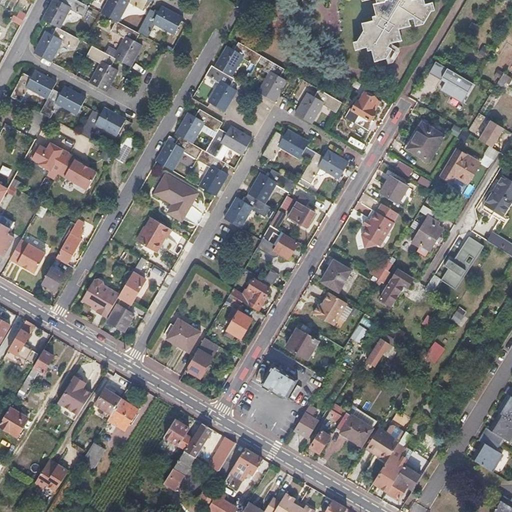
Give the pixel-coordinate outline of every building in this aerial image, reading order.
[(61,0),(60,3),(55,0),(53,0),(42,21),(50,25),(56,28),(59,29),(69,11),(82,18),(88,7),(75,0),(61,0)] [(109,0),(101,14),(116,22),(118,23),(129,3),(142,10),(148,0),(146,0),(109,0)] [(361,0),(363,3),(374,0),(376,0),(378,4),(373,6),(375,15),(373,15),(374,18),(361,21),(363,29),(357,38),(354,38),(356,47),(367,44),(368,48),(372,47),(375,59),(388,56),(393,47),(389,44),(390,42),(403,39),(400,28),(412,25),(411,19),(415,18),(417,26),(426,23),(432,12),(437,10),(436,2),(428,4),(427,0),(361,0)] [(157,13),(150,9),(137,33),(138,34),(148,39),(156,24),(174,34),(183,19),(161,7),(157,13)] [(23,20),(13,15),(11,19),(21,24),(23,20)] [(110,32),(123,39),(116,52),(107,48),(103,53),(114,59),(130,68),(133,61),(141,46),(134,43),(138,34),(137,33),(118,23),(116,22),(110,32)] [(52,35),(46,32),(35,54),(50,62),(60,43),(74,51),(80,41),(59,29),(56,28),(52,35)] [(235,51),(229,47),(223,58),(217,68),(233,77),(243,60),(256,67),(262,56),(240,43),(235,51)] [(86,57),(99,64),(89,83),(106,92),(109,86),(117,71),(110,67),(114,59),(103,53),(91,47),(86,57)] [(256,67),(270,76),(260,93),(275,101),(278,96),(286,81),(280,78),(286,70),(262,56),(256,67)] [(447,69),(436,62),(430,73),(435,76),(441,79),(443,76),(447,79),(445,82),(441,89),(462,102),(469,92),(473,84),(447,69)] [(205,76),(219,83),(208,102),(210,103),(224,111),(237,90),(230,86),(235,79),(233,77),(217,68),(212,65),(205,76)] [(30,78),(24,74),(12,96),(22,101),(28,89),(47,99),(52,89),(56,83),(33,71),(30,78)] [(511,81),(511,79),(503,74),(497,85),(504,90),(507,85),(509,87),(511,81)] [(356,80),(354,85),(364,91),(367,87),(356,80)] [(60,94),(52,89),(47,99),(41,112),(51,118),(58,105),(77,115),(85,99),(63,87),(60,94)] [(315,98),(308,94),(299,108),(296,114),(313,124),(323,106),(336,114),(343,103),(320,90),(315,98)] [(359,100),(353,110),(360,114),(356,121),(370,129),(372,126),(374,122),(371,120),(381,102),(366,93),(361,101),(359,100)] [(100,115),(93,111),(80,134),(92,140),(99,126),(118,136),(126,121),(104,109),(100,115)] [(360,114),(353,110),(349,117),(356,121),(360,114)] [(191,117),(188,115),(176,135),(179,138),(192,145),(203,126),(215,134),(218,130),(221,124),(200,111),(195,119),(191,117)] [(444,137),(423,124),(410,144),(406,149),(428,163),(444,137)] [(218,130),(215,134),(204,153),(215,159),(223,145),(241,156),(250,140),(230,128),(227,134),(218,130)] [(291,139),(283,135),(270,158),(280,164),(287,151),(306,162),(309,157),(313,159),(316,152),(313,150),(316,146),(295,133),(291,139)] [(135,140),(125,135),(113,155),(123,161),(135,140)] [(171,143),(167,141),(155,162),(171,172),(182,154),(195,162),(202,151),(192,145),(179,138),(174,145),(171,143)] [(55,148),(49,145),(45,151),(51,155),(55,148)] [(37,147),(30,160),(39,165),(38,167),(48,172),(52,165),(59,169),(67,155),(55,148),(51,155),(45,151),(37,147)] [(195,162),(209,170),(198,188),(215,198),(216,198),(229,177),(220,172),(224,165),(215,159),(204,153),(202,151),(195,162)] [(313,159),(319,162),(309,180),(319,185),(327,172),(339,179),(349,163),(333,153),(329,159),(316,152),(313,159)] [(479,166),(456,152),(441,178),(450,183),(453,178),(467,187),(479,166)] [(67,155),(59,169),(56,175),(86,191),(96,173),(86,168),(80,164),(81,162),(67,155)] [(413,169),(400,161),(398,165),(396,168),(409,176),(411,173),(413,169)] [(269,176),(262,172),(250,193),(265,203),(276,185),(290,193),(296,183),(273,169),(269,176)] [(166,173),(153,194),(172,204),(167,212),(182,221),(200,192),(166,173)] [(431,181),(421,176),(417,182),(427,188),(431,181)] [(407,188),(390,178),(380,195),(397,205),(407,188)] [(484,200),(485,204),(481,210),(491,217),(494,213),(501,217),(511,200),(511,184),(501,178),(492,193),(488,194),(486,196),(484,200)] [(0,203),(8,188),(0,183),(0,203)] [(244,201),(236,196),(223,217),(240,227),(251,209),(265,217),(271,206),(265,203),(250,193),(249,193),(244,201)] [(309,199),(301,195),(289,215),(307,227),(316,212),(305,206),(309,199)] [(288,196),(279,211),(271,224),(276,227),(293,199),(288,196)] [(367,249),(378,246),(381,247),(395,224),(394,223),(399,215),(381,205),(376,212),(375,212),(370,221),(366,218),(362,226),(365,228),(361,236),(364,249),(367,249)] [(438,223),(427,217),(411,243),(420,249),(422,246),(429,250),(435,240),(442,230),(436,226),(438,223)] [(76,224),(57,258),(67,264),(75,249),(82,238),(80,237),(84,229),(82,228),(85,223),(79,219),(76,224)] [(147,228),(145,228),(137,242),(155,253),(164,238),(166,239),(171,231),(152,220),(147,228)] [(11,228),(0,222),(0,254),(4,257),(15,237),(8,233),(11,228)] [(280,235),(283,237),(275,250),(288,259),(299,241),(276,227),(271,224),(262,240),(258,248),(263,251),(275,232),(280,235)] [(493,246),(499,238),(492,234),(486,242),(493,246)] [(283,237),(280,235),(272,248),(275,250),(283,237)] [(444,263),(442,266),(446,269),(438,280),(454,290),(474,260),(483,247),(467,237),(450,262),(447,259),(444,263)] [(18,263),(29,242),(22,238),(11,259),(18,263)] [(507,255),(511,247),(511,246),(499,238),(493,246),(507,255)] [(46,252),(29,242),(18,263),(36,273),(46,252)] [(288,259),(275,250),(271,257),(284,265),(288,259)] [(142,258),(135,271),(141,274),(148,262),(142,258)] [(370,272),(379,278),(389,261),(383,258),(376,264),(370,272)] [(351,272),(334,262),(322,282),(338,292),(351,272)] [(68,272),(53,264),(42,283),(56,291),(68,272)] [(394,270),(387,282),(389,284),(381,296),(393,303),(400,291),(402,292),(406,286),(410,280),(394,270)] [(135,271),(121,293),(119,297),(121,298),(131,304),(132,304),(148,279),(141,274),(135,271)] [(273,271),(267,280),(276,286),(281,276),(273,271)] [(439,279),(432,275),(425,286),(431,291),(439,279)] [(90,307),(96,310),(96,312),(107,318),(119,297),(121,293),(105,284),(104,281),(99,278),(94,280),(83,302),(91,305),(90,307)] [(270,289),(254,278),(245,292),(248,294),(246,296),(233,288),(232,290),(230,294),(242,301),(256,310),(259,306),(260,307),(270,289)] [(321,308),(318,306),(313,314),(335,326),(348,303),(329,292),(321,308)] [(242,301),(230,294),(224,303),(226,304),(237,311),(242,301)] [(121,298),(119,303),(129,308),(131,304),(121,298)] [(119,303),(117,302),(107,321),(123,331),(134,312),(129,308),(119,303)] [(226,304),(219,317),(226,321),(227,319),(232,322),(224,336),(232,340),(235,335),(240,338),(252,319),(237,311),(226,304)] [(456,324),(464,312),(458,308),(450,320),(456,324)] [(11,326),(0,319),(0,342),(1,343),(11,326)] [(33,324),(26,319),(8,349),(27,360),(33,350),(24,345),(32,332),(29,330),(33,324)] [(200,333),(177,319),(165,338),(177,345),(188,352),(190,350),(195,353),(204,337),(199,334),(200,333)] [(318,343),(297,331),(286,349),(307,361),(318,343)] [(392,338),(382,354),(390,358),(396,348),(394,347),(401,335),(396,332),(392,338)] [(382,339),(380,338),(373,350),(365,362),(374,367),(382,354),(392,338),(385,334),(382,339)] [(219,346),(204,337),(195,353),(185,369),(200,377),(219,346)] [(433,363),(442,350),(434,344),(422,361),(426,364),(429,360),(433,363)] [(57,354),(46,347),(34,366),(40,370),(45,373),(57,354)] [(39,353),(33,350),(27,360),(33,364),(39,353)] [(270,364),(259,381),(274,390),(288,399),(299,381),(281,370),(270,364)] [(40,370),(34,366),(17,395),(23,399),(40,370)] [(92,393),(84,387),(87,382),(76,375),(59,402),(79,414),(92,393)] [(106,389),(96,404),(112,413),(121,398),(106,389)] [(511,398),(509,396),(498,413),(500,414),(511,421),(511,398)] [(121,398),(112,413),(109,419),(117,424),(126,429),(138,409),(121,398)] [(332,408),(337,411),(335,413),(342,417),(345,412),(334,404),(332,408)] [(31,416),(11,405),(0,423),(0,425),(19,437),(31,416)] [(345,412),(342,417),(335,428),(340,432),(339,433),(360,446),(376,421),(350,405),(345,412)] [(316,421),(304,414),(294,430),(306,438),(316,421)] [(511,421),(500,414),(489,431),(504,440),(509,443),(511,437),(511,421)] [(175,418),(164,435),(185,448),(192,437),(185,433),(189,427),(175,418)] [(117,424),(109,419),(101,431),(107,435),(110,429),(113,430),(117,424)] [(202,422),(192,437),(185,448),(184,450),(194,457),(212,428),(202,422)] [(386,429),(384,432),(399,441),(405,431),(402,429),(400,429),(393,425),(390,426),(388,428),(386,429)] [(384,432),(378,428),(365,449),(386,462),(397,444),(399,441),(384,432)] [(433,432),(427,429),(417,443),(423,447),(433,432)] [(496,452),(504,440),(489,431),(486,429),(479,442),(482,443),(496,452)] [(326,436),(320,432),(309,448),(319,454),(331,435),(328,433),(326,436)] [(236,442),(226,436),(207,465),(218,471),(236,442)] [(501,455),(496,452),(482,443),(471,460),(491,472),(501,455)] [(93,444),(88,451),(81,462),(93,469),(105,451),(93,444)] [(387,492),(403,466),(411,453),(397,444),(386,462),(373,483),(387,492)] [(262,458),(244,447),(226,476),(240,485),(248,471),(253,474),(262,458)] [(194,457),(184,450),(164,483),(174,489),(194,457)] [(69,471),(50,459),(37,481),(35,483),(43,489),(46,486),(55,492),(69,471)] [(413,490),(421,477),(403,466),(387,492),(399,499),(407,486),(413,490)] [(462,492),(453,486),(449,493),(459,498),(462,492)] [(205,489),(201,495),(192,501),(206,509),(215,495),(205,489)] [(217,491),(215,495),(206,509),(210,511),(232,511),(235,508),(223,500),(225,496),(217,491)] [(281,500),(273,496),(264,511),(265,511),(294,511),(301,501),(286,492),(281,500)] [(511,511),(511,505),(500,498),(491,511),(511,511)] [(344,511),(347,507),(333,499),(324,511),(344,511)] [(314,511),(316,510),(301,501),(294,511),(314,511)] [(263,511),(264,511),(247,502),(241,511),(263,511)]
